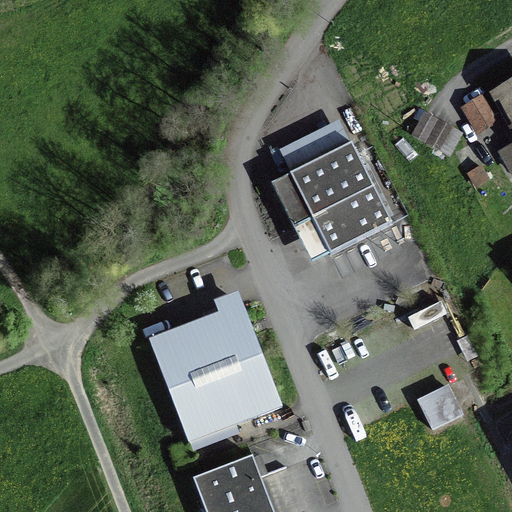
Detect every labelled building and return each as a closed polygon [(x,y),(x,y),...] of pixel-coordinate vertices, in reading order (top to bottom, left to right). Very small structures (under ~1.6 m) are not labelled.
[(511,85),(489,99),(508,130),(504,133),(511,148),(499,155),(508,172),(511,170),(511,85)] [(493,123),(480,101),(464,110),(477,133),(493,123)] [(450,129),(423,115),(410,137),(437,152),(450,129)] [(350,146),(270,186),(292,231),(310,221),(328,257),(390,226),(350,146)] [(479,168),(467,175),(475,188),(487,181),(479,168)] [(147,342),(187,445),(280,409),(241,307),(147,342)] [(203,511),(271,511),(251,458),(191,481),(203,511)]
